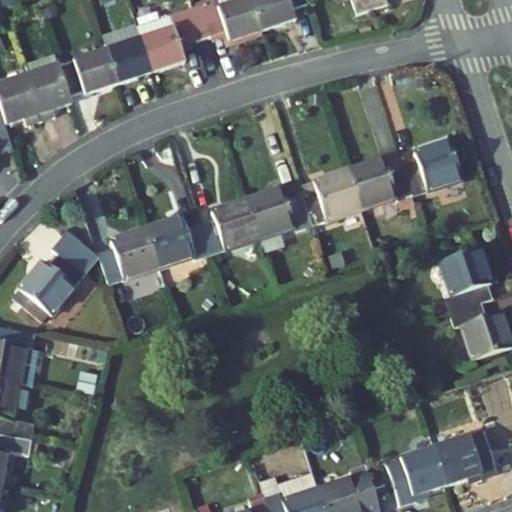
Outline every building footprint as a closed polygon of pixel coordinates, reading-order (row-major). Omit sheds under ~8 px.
[(262,32),(250,0),(248,0),(219,10),(216,3),(200,8),(210,39),(226,34),(229,43),(262,32)] [(250,0),(262,32),(295,21),(292,13),(308,7),(305,0),(250,0)] [(353,0),(352,1),(357,16),(387,6),(385,0),(353,0)] [(192,11),(185,13),(196,44),(210,39),(200,8),(192,11)] [(196,44),(185,13),(170,18),(174,31),(141,41),(152,75),(185,64),(181,49),(196,44)] [(108,52),(119,86),(152,75),(141,41),(108,52)] [(85,96),(119,86),(108,52),(59,68),(70,99),(85,94),(85,96)] [(59,68),(55,56),(22,66),(26,79),(59,68)] [(70,99),(59,68),(26,79),(40,124),(55,119),(52,111),(72,105),(70,99)] [(40,124),(26,79),(0,87),(0,111),(5,127),(23,120),(26,129),(40,124)] [(0,158),(14,154),(5,127),(0,111),(0,158)] [(403,167),(413,198),(463,182),(451,144),(415,155),(417,162),(403,167)] [(349,173),(362,211),(398,199),(399,203),(413,198),(403,167),(389,171),(386,160),(349,173)] [(302,197),(312,227),(362,211),(349,173),(314,184),(317,192),(302,197)] [(312,227),(302,197),(287,202),(283,191),(249,202),(261,240),(296,228),(297,232),(312,227)] [(213,213),(216,221),(201,226),(211,256),(261,240),(249,202),(213,213)] [(211,256),(201,226),(186,230),(182,218),(146,230),(159,270),(195,258),(196,261),(211,256)] [(100,260),(109,286),(159,270),(146,230),(112,242),(114,250),(99,255),(100,260)] [(52,318),(100,260),(68,232),(54,250),(59,254),(49,266),(43,262),(20,291),(52,318)] [(59,254),(54,250),(43,262),(49,266),(59,254)] [(488,287),(491,286),(480,251),(442,264),(453,299),(447,301),(451,315),(483,305),(492,302),(488,287)] [(456,329),(462,328),(474,364),(511,351),(511,350),(500,315),(487,319),(483,305),(451,315),(456,329)] [(36,332),(37,323),(22,320),(21,330),(36,332)] [(37,337),(0,329),(0,382),(19,386),(26,350),(34,351),(37,337)] [(35,426),(13,423),(19,386),(0,382),(0,436),(32,442),(35,426)] [(484,433),(435,450),(447,487),(474,478),(475,482),(498,475),(484,433)] [(0,489),(2,490),(8,453),(30,457),(32,442),(0,436),(0,489)] [(447,487),(435,450),(387,465),(401,506),(422,499),(421,495),(447,487)] [(319,490),(326,511),(363,511),(361,503),(376,498),(366,468),(351,473),(353,479),(319,490)] [(270,511),(326,511),(319,490),(284,502),(282,495),(267,500),(270,511)] [(270,511),(267,500),(252,505),(254,511),(252,511),(270,511)]
